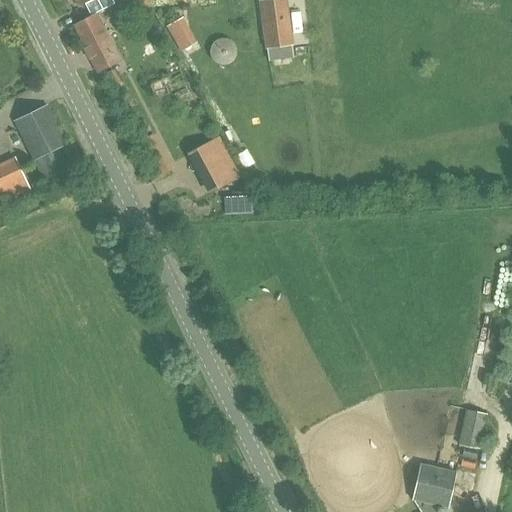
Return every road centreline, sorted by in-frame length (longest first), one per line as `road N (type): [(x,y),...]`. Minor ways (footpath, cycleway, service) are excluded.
road 1 (tertiary): [(283,511),(28,0)]
road 2 (track): [(511,381),(484,511)]
